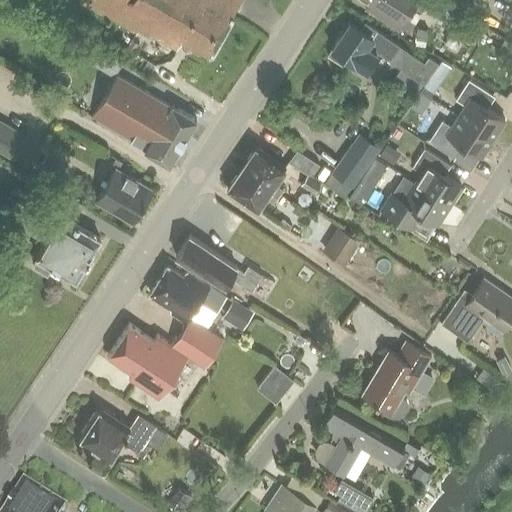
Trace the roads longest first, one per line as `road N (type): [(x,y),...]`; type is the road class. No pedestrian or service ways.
road 1 (secondary): [(22,443),(199,177)]
road 2 (unclassified): [(457,360),(199,177)]
road 3 (secondary): [(199,177),(317,0)]
road 4 (residential): [(224,511),(352,344)]
road 5 (residential): [(136,511),(22,443)]
